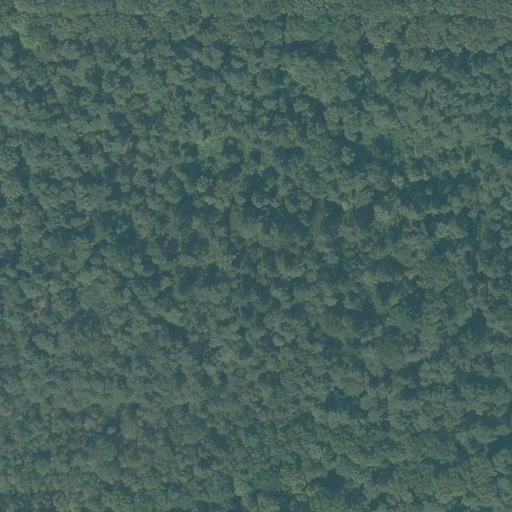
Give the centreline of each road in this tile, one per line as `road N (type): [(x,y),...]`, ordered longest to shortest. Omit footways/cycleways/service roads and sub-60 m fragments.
road 1 (secondary): [(511,9),(0,5)]
road 2 (track): [(61,268),(511,329)]
road 3 (track): [(0,127),(61,268)]
